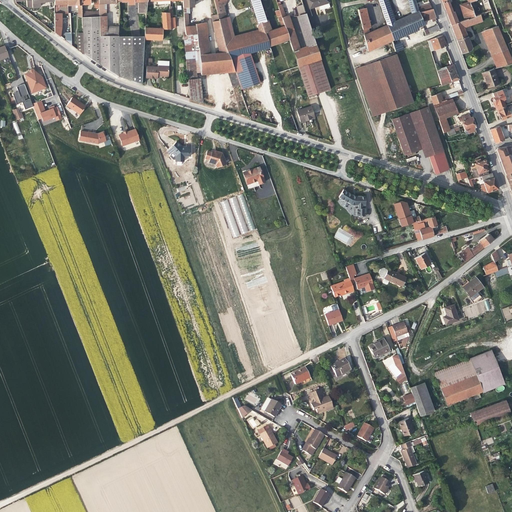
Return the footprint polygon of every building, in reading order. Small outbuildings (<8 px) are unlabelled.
[(82,10),(82,4),(81,0),(67,0),(67,3),(67,5),(77,5),(78,15),(80,15),(80,17),(82,17),(82,12),(82,10)] [(115,0),(98,0),(98,1),(99,8),(99,11),(99,16),(99,65),(118,76),(118,36),(119,26),(106,26),(106,3),(116,3),(116,2),(115,0)] [(115,0),(116,2),(134,1),(134,2),(139,2),(139,13),(146,13),(147,5),(147,0),(115,0)] [(213,0),(217,13),(224,12),(223,5),(221,4),(220,0),(250,0),(258,23),(257,25),(258,30),(259,34),(231,42),(226,18),(218,20),(224,45),(227,52),(229,58),(250,53),(270,47),(269,46),(265,33),(261,22),(266,20),(265,17),(263,12),(260,3),(259,0),(213,0)] [(329,2),(328,0),(306,0),(310,8),(319,6),(320,10),(329,7),(328,3),(329,2)] [(378,0),(387,25),(394,22),(386,0),(408,0),(410,8),(412,14),(418,12),(416,8),(414,0),(378,0)] [(441,0),(445,9),(450,7),(447,0),(441,0)] [(477,0),(476,0),(467,0),(468,2),(460,5),(464,20),(474,16),(470,5),(470,3),(474,1),(477,0)] [(285,16),(280,2),(277,3),(279,10),(282,18),(285,16)] [(67,3),(54,4),(54,13),(61,13),(68,13),(67,5),(67,3)] [(306,13),(303,4),(296,7),(299,16),(306,13)] [(432,22),(436,20),(435,17),(430,4),(416,8),(418,12),(421,20),(422,21),(431,18),(432,22)] [(365,8),(357,10),(362,29),(368,28),(369,27),(365,8)] [(282,18),(279,10),(275,11),(277,17),(278,17),(282,27),(284,26),(282,18)] [(457,22),(453,11),(452,12),(447,14),(451,25),(457,22)] [(169,18),(169,12),(162,12),(163,29),(145,28),(144,36),(144,39),(162,40),(163,29),(170,30),(169,18)] [(224,12),(217,13),(217,14),(218,20),(226,18),(224,12)] [(394,22),(387,25),(392,40),(399,37),(418,29),(418,28),(423,27),(421,24),(423,24),(422,21),(421,20),(418,12),(412,14),(394,22)] [(315,44),(306,13),(299,16),(296,16),(306,47),(315,44)] [(217,14),(211,16),(212,21),(219,53),(227,52),(224,45),(218,20),(217,14)] [(463,27),(481,20),(479,14),(474,16),(464,20),(461,21),(463,27)] [(285,16),(282,18),(289,39),(293,52),(299,49),(288,15),(285,16)] [(99,16),(85,17),(85,27),(83,27),(83,34),(84,54),(99,65),(99,16)] [(226,18),(231,42),(259,34),(258,30),(234,36),(229,17),(226,18)] [(271,31),(267,20),(266,20),(261,22),(265,33),(271,31)] [(463,27),(461,21),(457,22),(451,25),(461,53),(470,50),(471,48),(463,27)] [(207,54),(203,22),(195,24),(196,26),(189,27),(188,22),(184,22),(185,35),(196,34),(198,48),(199,55),(207,54)] [(369,33),(363,35),(368,51),(391,41),(392,40),(387,25),(369,33)] [(439,29),(438,25),(424,31),(425,35),(439,29)] [(289,39),(284,26),(282,27),(271,31),(265,33),(269,46),(289,39)] [(506,49),(497,27),(497,26),(484,30),(494,54),(506,49)] [(183,37),(189,99),(199,102),(200,79),(196,79),(196,72),(201,71),(201,75),(228,72),(229,77),(235,75),(234,72),(229,58),(227,52),(219,53),(207,54),(199,55),(198,48),(196,34),(185,35),(186,37),(183,37)] [(445,46),(442,35),(427,41),(430,51),(445,46)] [(141,84),(144,39),(144,36),(118,36),(118,76),(141,84)] [(392,40),(391,41),(395,52),(403,49),(399,37),(392,40)] [(299,49),(293,52),(298,66),(320,59),(315,44),(306,47),(299,49)] [(4,46),(0,47),(0,59),(8,56),(4,46)] [(511,63),(511,62),(506,49),(494,54),(499,67),(511,63)] [(250,53),(229,58),(234,72),(235,75),(239,85),(240,90),(260,83),(250,53)] [(412,101),(396,54),(356,68),(372,116),(412,101)] [(330,89),(320,59),(298,66),(308,96),(330,89)] [(146,66),(146,78),(157,78),(157,77),(158,76),(159,76),(168,76),(169,61),(158,61),(158,67),(146,66)] [(458,79),(453,65),(445,67),(450,82),(458,79)] [(450,82),(445,67),(437,70),(441,85),(450,82)] [(499,84),(493,69),(481,73),(487,88),(499,84)] [(29,72),(24,74),(32,93),(46,87),(42,77),(34,71),(33,71),(29,72)] [(239,85),(235,75),(229,77),(232,87),(239,85)] [(463,93),(462,90),(441,97),(440,93),(430,96),(433,105),(434,104),(446,100),(446,99),(463,93)] [(85,106),(74,98),(68,106),(80,114),(85,106)] [(457,113),(452,98),(446,100),(434,104),(439,120),(457,113)] [(44,112),(40,101),(32,104),(38,119),(41,118),(42,121),(54,117),(55,121),(60,119),(56,108),(53,108),(53,107),(48,108),(48,110),(44,112)] [(300,122),(314,117),(311,106),(302,109),(301,107),(298,108),(299,110),(296,111),(300,122)] [(507,111),(505,106),(497,109),(499,113),(497,113),(498,116),(499,119),(501,119),(511,116),(509,111),(507,111)] [(19,107),(12,110),(16,120),(23,118),(19,107)] [(449,169),(428,107),(391,119),(403,155),(421,149),(424,157),(428,156),(435,174),(449,169)] [(473,122),(470,114),(458,118),(460,122),(461,121),(463,126),(473,122)] [(445,118),(439,120),(443,133),(449,130),(445,118)] [(475,127),(473,122),(463,126),(466,134),(474,131),(473,128),(475,127)] [(504,140),(499,126),(489,129),(493,142),(496,143),(504,140)] [(122,146),(139,140),(135,129),(119,135),(122,146)] [(97,134),(80,131),(79,140),(98,143),(105,141),(102,132),(97,134)] [(190,156),(190,144),(186,144),(186,148),(182,148),(176,141),(167,151),(170,154),(172,153),(175,156),(175,161),(177,161),(177,165),(181,165),(181,161),(183,161),(183,156),(190,156)] [(511,158),(511,159),(510,156),(511,155),(509,146),(497,148),(496,149),(505,174),(511,172),(511,158)] [(226,164),(222,153),(215,151),(214,153),(211,152),(207,151),(205,158),(209,159),(209,162),(216,164),(217,167),(226,164)] [(481,176),(488,174),(487,170),(486,165),(485,159),(480,161),(480,159),(476,160),(476,162),(474,163),(475,165),(471,167),(471,168),(474,178),(481,176)] [(467,177),(462,162),(453,165),(457,180),(467,177)] [(264,182),(259,167),(242,173),(246,184),(258,180),(258,184),(264,182)] [(497,189),(492,173),(488,174),(481,176),(483,181),(482,181),(484,184),(480,185),(482,191),(487,192),(497,189)] [(365,205),(365,196),(356,196),(353,195),(343,189),(338,197),(350,204),(354,205),(358,205),(358,208),(356,208),(356,216),(365,216),(365,208),(361,208),(361,205),(365,205)] [(254,230),(244,194),(221,201),(231,237),(254,230)] [(393,204),(401,226),(412,223),(417,221),(418,221),(420,221),(419,216),(411,219),(406,202),(402,201),(393,204)] [(438,229),(434,216),(426,218),(427,221),(429,227),(430,228),(431,228),(432,231),(435,230),(438,229)] [(429,227),(425,228),(423,222),(427,221),(426,218),(420,221),(418,221),(417,221),(412,223),(417,241),(434,236),(433,233),(432,231),(431,228),(430,228),(429,227)] [(443,230),(438,231),(439,234),(447,232),(446,226),(442,227),(443,230)] [(349,244),(353,235),(338,228),(334,237),(349,244)] [(464,262),(493,239),(488,234),(479,241),(480,242),(469,249),(468,247),(459,254),(464,262)] [(499,259),(495,251),(490,254),(493,261),(483,267),(486,275),(495,272),(498,271),(495,262),(499,259)] [(430,264),(424,253),(415,258),(420,269),(430,264)] [(353,264),(345,266),(349,278),(351,282),(354,281),(355,282),(357,289),(373,284),(369,273),(354,278),(353,276),(356,275),(353,264)] [(389,280),(402,286),(406,278),(384,267),(380,269),(378,272),(380,276),(383,278),(382,281),(382,283),(386,284),(387,284),(389,280)] [(509,272),(507,267),(498,271),(495,272),(497,277),(509,272)] [(482,287),(475,277),(468,283),(462,287),(469,296),(468,297),(473,303),(481,297),(476,292),(482,287)] [(351,282),(349,278),(344,280),(344,281),(330,286),(334,297),(343,294),(354,290),(351,284),(351,282)] [(468,318),(491,312),(488,301),(465,306),(468,318)] [(458,320),(453,305),(444,308),(447,316),(443,317),(445,324),(458,320)] [(336,321),(342,319),(339,309),(324,314),(328,325),(336,322),(336,321)] [(407,332),(403,322),(392,326),(395,336),(407,332)] [(389,350),(383,338),(378,341),(378,342),(377,343),(369,347),(375,358),(389,350)] [(447,405),(504,384),(491,350),(434,373),(447,405)] [(401,364),(398,354),(392,357),(395,365),(402,373),(402,374),(396,379),(399,384),(403,381),(407,379),(401,364)] [(337,377),(350,370),(345,360),(338,363),(336,364),(336,363),(331,366),(337,377)] [(309,376),(305,368),(290,374),(295,384),(302,381),(301,380),(309,376)] [(410,387),(412,393),(413,398),(414,401),(416,405),(420,416),(434,411),(424,382),(410,387)] [(333,408),(328,396),(323,398),(320,389),(309,394),(311,398),(314,397),(315,400),(315,402),(311,404),(313,410),(315,409),(317,413),(322,411),(323,410),(322,410),(325,409),(326,411),(333,408)] [(245,400),(256,405),(260,397),(249,392),(245,400)] [(413,398),(412,393),(403,397),(406,404),(414,401),(413,398)] [(237,397),(233,399),(237,408),(241,406),(237,397)] [(281,405),(267,397),(264,404),(267,406),(264,411),(274,417),(281,405)] [(510,413),(505,400),(469,412),(474,425),(510,413)] [(241,417),(248,409),(243,406),(238,409),(241,417)] [(260,424),(257,419),(254,420),(252,416),(246,420),(252,429),(260,424)] [(414,432),(408,418),(398,422),(401,428),(404,436),(414,432)] [(373,428),(364,423),(357,436),(365,441),(367,438),(373,428)] [(273,436),(267,425),(258,430),(267,448),(269,448),(274,445),(277,443),(273,436)] [(324,434),(315,429),(310,438),(306,444),(303,451),(308,454),(312,447),(315,449),(324,434)] [(492,437),(485,440),(487,445),(494,442),(492,437)] [(409,441),(400,444),(402,449),(400,450),(403,456),(407,467),(418,463),(409,441)] [(332,465),(337,456),(331,453),(323,448),(318,457),(332,465)] [(287,454),(282,451),(281,451),(276,460),(288,466),(290,463),(292,461),(291,461),(293,457),(287,454)] [(299,466),(302,464),(308,472),(310,471),(299,455),(296,457),(299,460),(296,462),(299,466)] [(428,482),(424,470),(412,475),(414,479),(415,479),(416,481),(418,486),(428,482)] [(350,487),(355,478),(346,472),(342,479),(337,487),(346,493),(350,487)] [(385,486),(390,479),(383,474),(378,482),(374,488),(384,494),(388,488),(385,486)] [(298,494),(310,489),(308,486),(307,484),(305,485),(301,476),(292,480),(298,494)] [(494,491),(492,484),(485,486),(487,493),(494,491)] [(328,494),(320,489),(312,502),(321,507),(324,501),(328,494)] [(364,493),(361,501),(368,504),(371,496),(364,493)]
